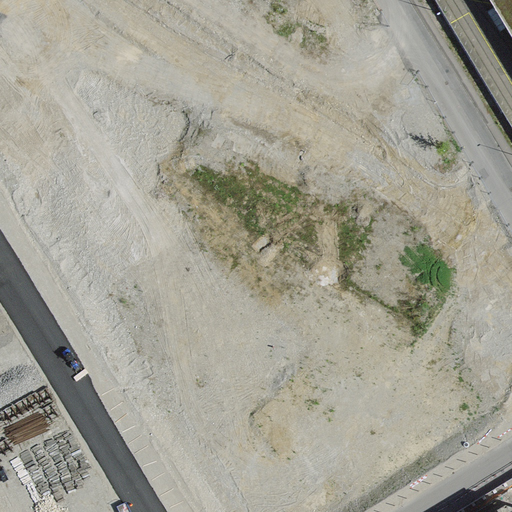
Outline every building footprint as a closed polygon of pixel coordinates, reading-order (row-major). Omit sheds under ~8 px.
[(0,0),(0,75),(45,48),(36,32),(12,47),(3,33),(3,23),(23,11),(16,0),(0,0)] [(280,50),(340,13),(332,0),(191,0),(162,18),(198,76),(269,33),(280,50)] [(45,48),(0,75),(0,143),(18,173),(35,200),(101,160),(92,145),(77,154),(64,133),(88,118),(68,85),(48,97),(39,92),(31,78),(55,63),(45,48)] [(285,401),(191,458),(224,511),(310,511),(343,493),(511,389),(511,294),(472,229),(398,107),(390,94),(369,107),(347,120),(324,82),(213,150),(271,245),(346,199),(433,342),(299,424),(285,401)] [(101,160),(35,200),(51,228),(100,307),(175,261),(166,246),(142,261),(133,247),(133,237),(153,225),(133,191),(108,206),(96,185),(111,176),(101,160)] [(175,261),(100,307),(149,388),(160,406),(218,371),(201,342),(218,332),(198,298),(178,310),(169,305),(161,292),(185,277),(175,261)]
